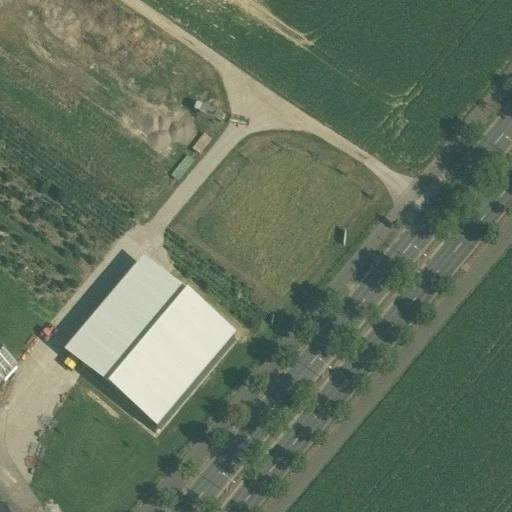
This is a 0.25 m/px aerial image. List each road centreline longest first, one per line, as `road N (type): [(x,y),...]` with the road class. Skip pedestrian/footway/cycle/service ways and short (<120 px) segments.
road 1 (primary): [(511,124),(185,511)]
road 2 (primary): [(236,511),(511,184)]
road 3 (track): [(132,0),(435,215)]
